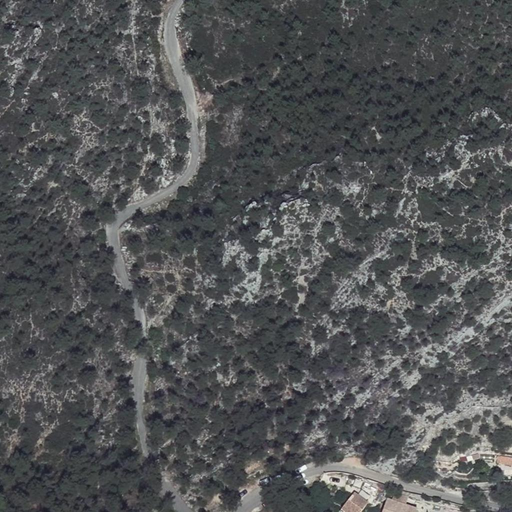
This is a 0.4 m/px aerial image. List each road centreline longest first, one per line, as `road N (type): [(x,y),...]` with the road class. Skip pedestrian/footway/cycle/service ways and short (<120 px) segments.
road 1 (tertiary): [(182,0),(169,34),(188,102),(193,162),(177,182),(128,206),(116,221),(145,334),(140,416),(151,462),(189,511)]
road 2 (tertiary): [(243,511),(326,464),(511,504)]
